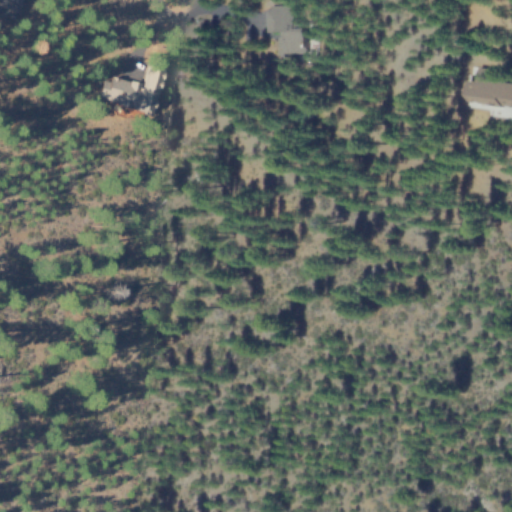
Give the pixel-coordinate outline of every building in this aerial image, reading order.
[(0,0),(0,16),(9,17),(9,3),(3,3),(3,0),(0,0)] [(256,2),(287,2),(287,53),(256,53),(256,2)] [(280,53),(308,53),(308,6),(268,7),(268,31),(279,31),(280,53)] [(87,94),(95,70),(128,81),(136,57),(150,61),(134,110),(87,94)] [(511,105),(511,79),(475,77),(473,102),(511,105)]
